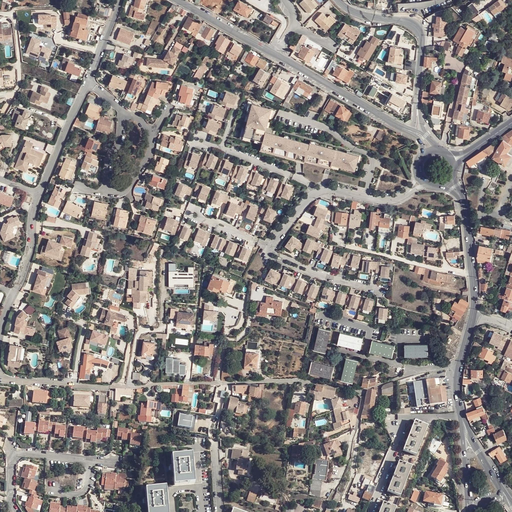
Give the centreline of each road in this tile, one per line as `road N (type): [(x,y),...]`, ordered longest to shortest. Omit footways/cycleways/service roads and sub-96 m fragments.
road 1 (residential): [(459,366),(354,392),(272,380),(128,387)]
road 2 (residential): [(410,130),(177,0)]
road 3 (residential): [(417,107),(419,29),(339,0)]
road 4 (residential): [(128,387),(0,375)]
road 5 (residential): [(86,82),(39,194)]
road 6 (residential): [(267,247),(301,267),(379,289)]
